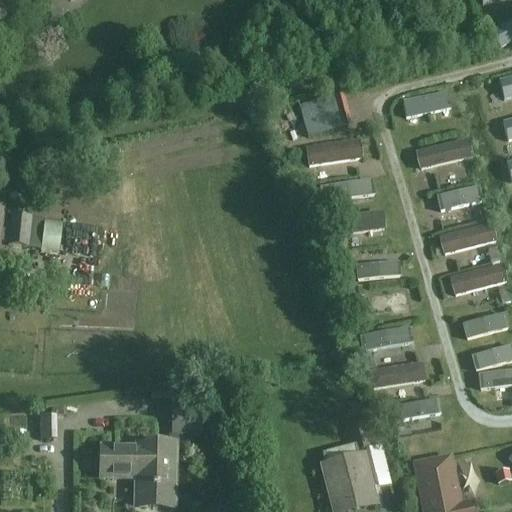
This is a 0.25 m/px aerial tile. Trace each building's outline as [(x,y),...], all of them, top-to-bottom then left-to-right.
[(511,78),(499,82),(504,102),(511,100),(511,78)] [(403,101),(407,119),(448,110),(444,92),(403,101)] [(303,138),(344,128),(338,100),(296,111),(303,138)] [(511,120),(502,123),(507,142),(511,141),(511,120)] [(468,140),(414,153),(418,172),(473,159),(468,140)] [(307,168),(362,160),(359,142),(304,149),(307,168)] [(327,203),(368,196),(366,182),(325,188),(327,203)] [(410,186),(413,208),(431,205),(428,183),(410,186)] [(287,190),(292,206),(303,202),(298,187),(287,190)] [(483,204),(479,187),(435,197),(439,214),(483,204)] [(339,218),(340,236),(383,233),(382,215),(339,218)] [(7,248),(40,252),(43,222),(11,218),(7,248)] [(492,225),(438,238),(443,257),(496,244),(492,225)] [(401,278),(399,263),(354,267),(356,282),(401,278)] [(507,284),(502,266),(449,280),(454,298),(507,284)] [(404,294),(364,300),(367,315),(406,309),(404,294)] [(462,326),(466,341),(508,331),(505,316),(462,326)] [(408,331),(359,339),(361,354),(410,346),(408,331)] [(511,348),(468,358),(472,377),(511,367),(511,348)] [(368,373),(371,392),(426,383),(423,364),(368,373)] [(171,438),(193,438),(202,438),(202,407),(199,407),(199,387),(171,390),(171,437),(171,438)] [(434,403),(395,410),(397,423),(436,416),(434,403)] [(50,441),(50,417),(39,417),(40,441),(50,441)] [(356,429),(362,451),(378,447),(373,424),(356,429)] [(324,466),(321,467),(328,497),(331,496),(335,511),(351,507),(352,511),(373,506),(366,478),(369,477),(364,457),(359,458),(356,447),(322,456),(324,466)] [(103,451),(102,478),(137,480),(136,508),(170,510),(173,453),(173,450),(169,450),(138,449),(137,453),(103,451)] [(470,511),(469,505),(459,507),(450,460),(415,467),(424,511),(470,511)]
